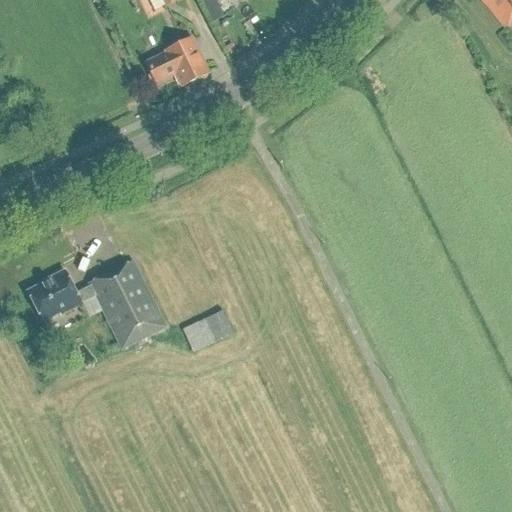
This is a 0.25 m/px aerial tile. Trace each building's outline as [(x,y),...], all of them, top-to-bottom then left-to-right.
[(147,0),(154,13),(164,8),(176,3),(174,0),(147,0)] [(233,17),(259,0),(222,0),(233,17)] [(511,0),(479,0),(505,30),(511,23),(511,0)] [(175,77),(181,88),(208,75),(191,40),(164,53),(165,55),(145,65),(155,86),(175,77)] [(49,282),(27,293),(42,324),(60,314),(61,316),(81,306),(81,305),(94,298),(121,351),(166,329),(132,262),(88,285),(89,288),(75,295),(64,272),(48,281),(49,282)] [(181,332),(192,355),(232,337),(222,314),(181,332)]
